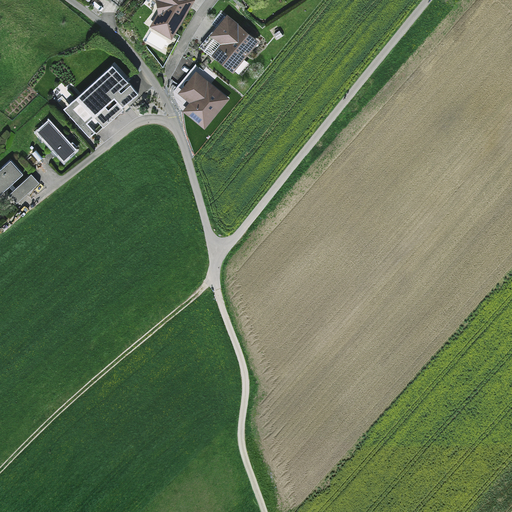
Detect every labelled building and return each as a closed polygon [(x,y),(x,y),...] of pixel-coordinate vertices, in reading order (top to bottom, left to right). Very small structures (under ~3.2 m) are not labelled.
[(153,25),(171,35),(188,5),(185,2),(186,0),(159,0),(161,1),(159,6),(159,9),(161,11),(153,25)] [(219,58),(232,69),(255,41),(227,18),(214,34),(222,41),(221,46),(219,58)] [(64,109),(90,137),(95,131),(87,122),(115,97),(123,107),(139,93),(130,83),(121,92),(119,90),(128,81),(113,64),(64,109)] [(191,114),(204,125),(225,98),(197,75),(184,90),(193,97),(192,103),(193,105),(196,108),(191,114)] [(75,150),(49,121),(38,131),(64,160),(75,150)] [(0,168),(0,193),(23,173),(11,159),(0,168)] [(31,173),(9,193),(17,202),(39,182),(31,173)]
